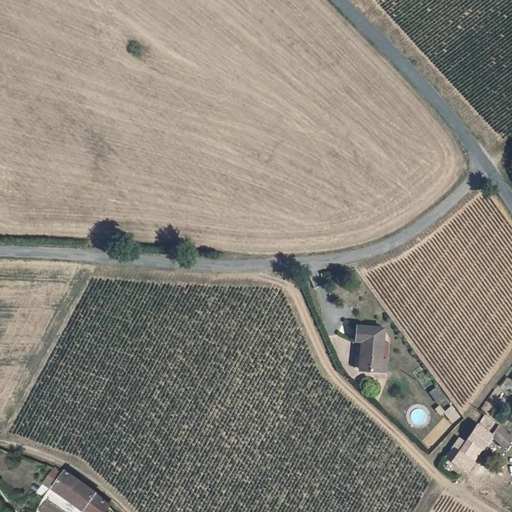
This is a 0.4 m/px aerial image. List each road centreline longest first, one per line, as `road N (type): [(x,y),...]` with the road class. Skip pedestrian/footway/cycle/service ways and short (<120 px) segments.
road 1 (unclassified): [(0,252),(212,267),(353,256),(416,230),(489,166)]
road 2 (tertiary): [(489,166),(339,0)]
road 3 (track): [(126,511),(93,479),(0,441)]
